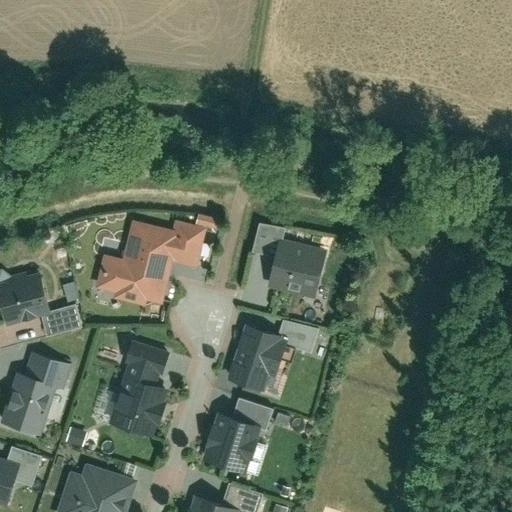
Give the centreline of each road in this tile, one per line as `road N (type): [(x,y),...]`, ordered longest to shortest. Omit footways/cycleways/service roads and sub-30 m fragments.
road 1 (track): [(0,215),(53,200),(148,191),(389,227)]
road 2 (residential): [(218,319),(155,511)]
